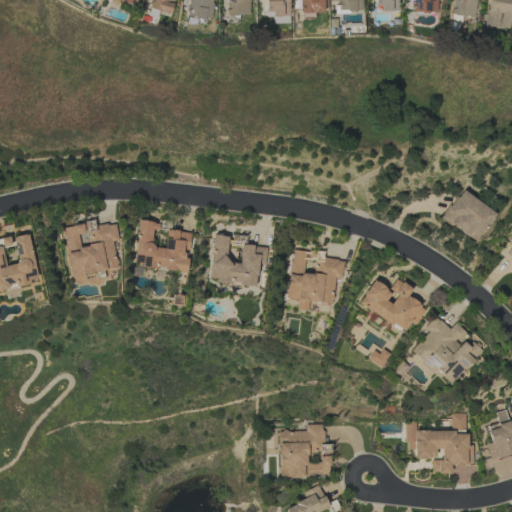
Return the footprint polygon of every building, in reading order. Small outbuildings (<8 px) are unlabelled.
[(150,0),(148,8),(169,14),(173,0),(150,0)] [(209,19),(211,0),(188,0),(186,16),(209,19)] [(247,0),(225,0),(226,16),(248,15),(247,0)] [(299,0),(300,13),(322,12),(322,0),(299,0)] [(338,11),(360,10),(359,0),(328,0),(329,1),(338,1),(338,11)] [(372,0),(373,10),(396,9),(395,0),(372,0)] [(435,0),(411,0),(411,12),(435,12),(435,0)] [(452,0),(451,15),(474,17),(475,0),(452,0)] [(488,0),(486,27),(510,28),(511,0),(488,0)] [(493,212),(458,190),(439,220),(474,242),(493,212)] [(165,230),(163,248),(152,246),(154,222),(137,221),(133,266),(183,271),(185,250),(187,250),(189,232),(165,230)] [(116,270),(112,241),(117,240),(115,223),(94,226),(93,222),(63,226),(69,275),(116,270)] [(0,288),(35,282),(26,234),(11,237),(16,263),(3,266),(0,248),(0,288)] [(240,244),(238,263),(224,262),(227,237),(212,235),(208,278),(216,279),(216,282),(254,286),(256,264),(264,265),(266,247),(240,244)] [(285,298),(297,300),(295,309),(306,310),(307,301),(330,304),(333,278),(340,279),(342,260),(322,258),(322,253),(291,249),(285,298)] [(357,303),(401,333),(408,322),(413,325),(424,309),(406,296),(411,289),(395,279),(388,289),(395,295),(393,298),(371,283),(357,303)] [(448,384),(478,352),(464,339),(467,336),(452,323),(447,329),(433,316),(422,328),(427,332),(409,352),(432,373),(434,371),(448,384)] [(412,459),(430,460),(430,472),(438,474),(449,473),(448,465),(471,464),(471,445),(466,444),(465,433),(464,430),(464,413),(449,414),(450,430),(415,432),(415,423),(404,423),(405,448),(412,450),(412,459)] [(511,420),(485,428),(490,443),(484,445),(489,460),(511,452),(511,420)] [(278,476),(328,477),(328,445),(322,444),(322,425),(304,425),(304,431),(273,431),(273,452),(278,452),(278,476)] [(285,507),(286,511),(337,511),(335,511),(316,511),(327,508),(317,485),(300,492),(303,499),(285,507)]
